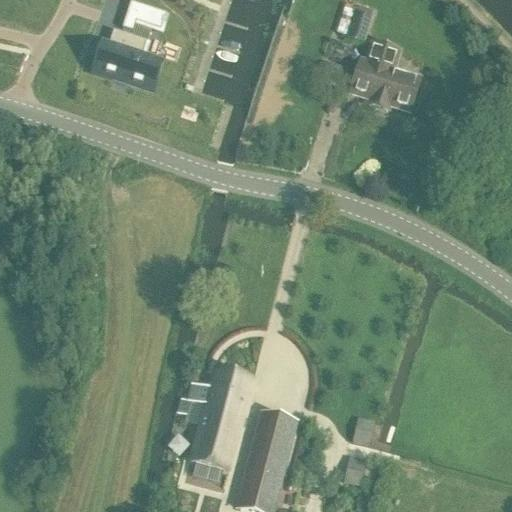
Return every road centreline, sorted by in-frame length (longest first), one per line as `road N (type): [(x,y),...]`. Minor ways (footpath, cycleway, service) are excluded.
road 1 (tertiary): [(511,297),(486,275),(360,213),(209,175),(31,116)]
road 2 (residential): [(70,0),(31,116)]
